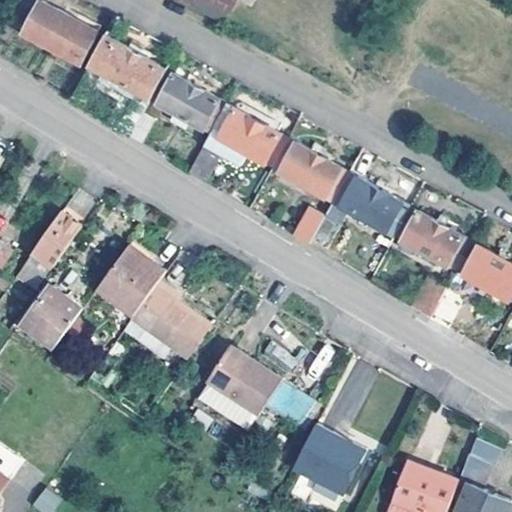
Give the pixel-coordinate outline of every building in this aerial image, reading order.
[(96,31),(41,0),(24,32),(79,62),(96,31)] [(232,0),(179,0),(221,22),(232,0)] [(129,135),(142,110),(151,94),(164,70),(165,69),(104,35),(88,63),(138,91),(116,127),(129,135)] [(164,70),(151,94),(158,98),(156,101),(203,127),(204,125),(213,129),(226,105),(218,101),(219,99),(173,73),(172,75),(164,70)] [(248,89),(239,84),(231,98),(241,103),(248,89)] [(78,98),(71,94),(68,99),(75,103),(78,98)] [(272,166),(288,138),(227,104),(226,105),(213,129),(211,132),(226,141),(222,149),(223,154),(239,163),(245,161),(249,154),(272,166)] [(142,110),(129,135),(142,143),(157,118),(142,110)] [(349,172),(288,138),(272,166),(333,200),(349,172)] [(222,154),(204,144),(189,171),(205,181),(222,154)] [(393,235),(410,206),(349,172),(333,200),(350,211),(393,235)] [(89,214),(70,200),(33,252),(52,265),(89,214)] [(350,211),(333,200),(326,212),(344,222),(350,211)] [(471,240),(410,206),(393,235),(454,269),(471,240)] [(322,219),(307,211),(294,235),(308,243),(322,219)] [(104,275),(141,304),(167,269),(174,260),(137,231),(104,275)] [(511,262),(471,240),(454,269),(511,301),(511,262)] [(35,264),(28,259),(17,275),(23,279),(35,264)] [(167,269),(141,304),(139,306),(194,348),(218,316),(184,290),(175,283),(179,278),(167,269)] [(410,304),(428,315),(446,283),(428,273),(410,304)] [(188,285),(179,278),(175,283),(184,290),(188,285)] [(80,307),(49,283),(20,324),(49,347),(80,307)] [(446,283),(428,315),(441,323),(459,292),(446,283)] [(290,374),(253,347),(237,335),(200,389),(215,400),(249,423),(256,415),(260,418),(268,424),(282,405),(300,381),(290,374)] [(270,341),(265,351),(289,365),(295,356),(270,341)] [(300,381),(282,405),(302,420),(320,396),(300,381)] [(365,434),(313,411),(292,457),(344,480),(365,434)] [(481,429),(471,451),(494,463),(505,441),(481,429)] [(471,451),(459,478),(446,509),(452,511),(455,511),(471,482),(482,487),(494,463),(471,451)] [(444,511),(446,509),(459,478),(440,469),(437,475),(406,461),(393,488),(441,511),(444,511)] [(0,492),(11,477),(0,469),(0,492)] [(504,511),(510,501),(482,487),(471,482),(455,511),(504,511)] [(32,506),(41,511),(54,511),(63,499),(45,487),(32,506)]
